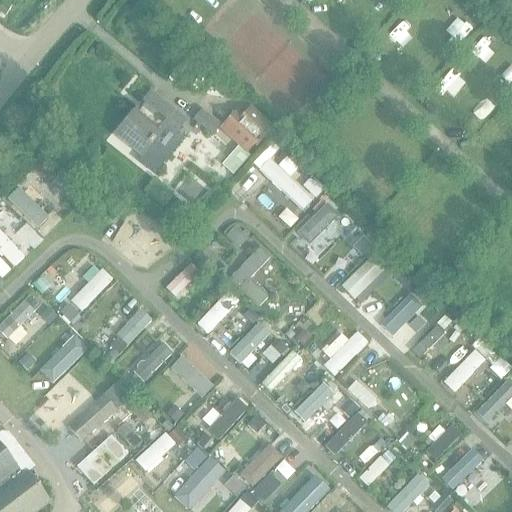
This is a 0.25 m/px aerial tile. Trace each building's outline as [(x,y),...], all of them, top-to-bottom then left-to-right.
[(163,127),(173,134),(184,120),(150,93),(115,137),(139,156),(163,127)] [(256,148),(274,128),(251,107),(243,116),(237,110),(231,116),(228,114),(222,121),(225,123),(218,130),(246,155),(254,146),(256,148)] [(45,147),(36,154),(51,174),(60,168),(45,147)] [(235,150),(221,166),(232,175),(246,159),(235,150)] [(270,183),(301,212),(312,201),(280,172),(270,183)] [(10,204),(40,231),(48,223),(27,203),(31,199),(22,191),(10,204)] [(315,247),(350,220),(333,199),(299,226),(315,247)] [(363,248),(382,238),(376,227),(357,238),(363,248)] [(247,239),(235,228),(225,238),(237,249),(247,239)] [(317,268),(348,237),(340,229),(309,260),(317,268)] [(0,255),(11,267),(21,258),(0,236),(0,255)] [(228,281),(257,309),(268,297),(249,279),(270,258),(260,248),(228,281)] [(56,257),(45,272),(64,287),(83,261),(77,256),(69,267),(56,257)] [(348,298),(376,270),(368,262),(340,290),(348,298)] [(174,298),(199,274),(190,265),(165,290),(174,298)] [(83,268),(58,294),(67,302),(92,276),(83,268)] [(208,331),(238,300),(230,292),(200,323),(208,331)] [(372,295),(374,312),(390,310),(387,293),(372,295)] [(109,294),(84,320),(93,329),(118,302),(109,294)] [(24,303),(0,327),(0,334),(5,340),(34,312),(24,303)] [(393,337),(412,318),(403,310),(385,329),(393,337)] [(288,332),(295,324),(280,311),(273,318),(288,332)] [(140,314),(109,348),(118,356),(149,322),(140,314)] [(324,348),(332,338),(309,322),(301,332),(324,348)] [(262,323),(230,354),(238,362),(243,358),(246,362),(255,353),(251,349),(270,331),(262,323)] [(419,360),(443,335),(435,328),(411,352),(419,360)] [(337,373),(367,342),(357,333),(327,364),(337,373)] [(68,334),(38,365),(47,375),(78,344),(68,334)] [(142,383),(172,354),(162,344),(133,373),(142,383)] [(453,389),(486,355),(477,347),(444,381),(453,389)] [(270,393),(300,361),(291,352),(261,385),(270,393)] [(212,387),(181,358),(169,371),(201,400),(212,387)] [(355,381),(375,401),(384,392),(363,372),(355,381)] [(506,382),(478,412),(487,420),(501,405),(506,411),(511,404),(511,397),(509,395),(511,392),(511,372),(505,380),(506,382)] [(474,376),(463,387),(473,395),(483,384),(474,376)] [(58,412),(84,387),(76,378),(67,388),(63,384),(55,392),(58,395),(49,403),(58,412)] [(119,382),(67,428),(81,443),(116,411),(117,412),(124,405),(143,426),(135,434),(151,450),(173,428),(166,421),(161,426),(119,382)] [(375,401),(355,383),(347,391),(367,410),(375,401)] [(322,385),(293,414),(304,424),(333,395),(322,385)] [(218,442),(247,410),(236,400),(207,432),(218,442)] [(443,435),(452,421),(443,416),(434,429),(443,435)] [(336,454),(359,430),(351,422),(328,446),(336,454)] [(435,462),(460,436),(450,427),(425,453),(435,462)] [(395,445),(384,435),(372,447),(378,454),(385,447),(389,451),(395,445)] [(26,471),(23,473),(0,444),(0,511),(35,511),(50,501),(26,471)] [(90,457),(106,475),(115,468),(98,449),(90,457)] [(449,490),(483,458),(474,449),(440,481),(449,490)] [(82,465),(97,483),(105,476),(89,458),(82,465)] [(367,488),(388,467),(379,458),(358,480),(367,488)] [(188,510),(223,472),(209,460),(175,498),(188,510)] [(232,461),(222,474),(231,481),(241,468),(232,461)] [(267,498),(294,471),(285,462),(258,490),(267,498)] [(392,511),(403,511),(431,482),(420,472),(387,507),(392,511)] [(139,477),(127,493),(151,511),(153,511),(165,497),(139,477)] [(308,511),(319,501),(310,493),(291,511),(308,511)] [(246,511),(253,505),(244,496),(229,511),(246,511)]
